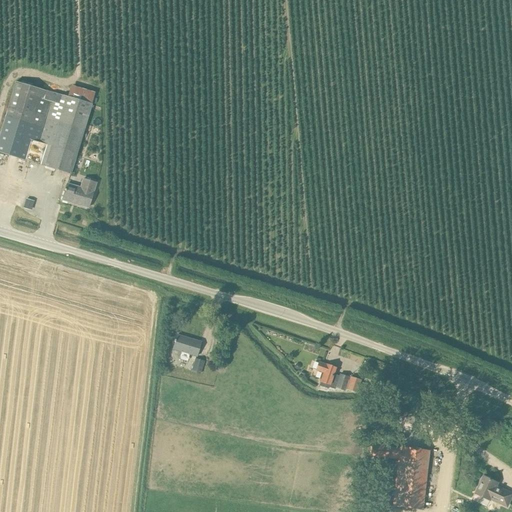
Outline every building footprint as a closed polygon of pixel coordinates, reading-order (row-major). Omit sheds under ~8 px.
[(61,96),(55,94),(41,89),(16,82),(5,116),(0,133),(0,152),(32,163),(33,163),(71,174),(73,165),(77,154),(91,105),(95,92),(72,85),(71,88),(68,98),(61,96)] [(93,163),(100,165),(102,155),(96,154),(93,163)] [(80,188),(67,184),(62,200),(88,208),(93,192),(96,183),(83,179),(80,188)] [(26,199),(23,208),(31,211),(34,201),(26,199)] [(174,340),(174,342),(175,342),(172,350),(196,357),(201,342),(177,335),(175,340),(174,340)] [(195,359),(191,372),(200,374),(204,361),(195,359)] [(319,379),(321,379),(320,381),(319,386),(327,389),(328,388),(334,390),(334,389),(344,392),(348,378),(339,375),(339,377),(333,375),(336,368),(326,364),(326,365),(318,362),(316,370),(323,373),(323,374),(321,373),(319,379)] [(350,377),(347,386),(346,389),(357,392),(361,380),(350,377)] [(392,507),(412,509),(422,510),(429,451),(399,447),(399,448),(371,445),(369,456),(398,459),(392,507)] [(476,493),(485,498),(490,500),(491,499),(507,507),(511,497),(511,493),(504,490),(504,491),(500,489),(499,490),(496,488),(498,483),(484,476),(476,493)]
